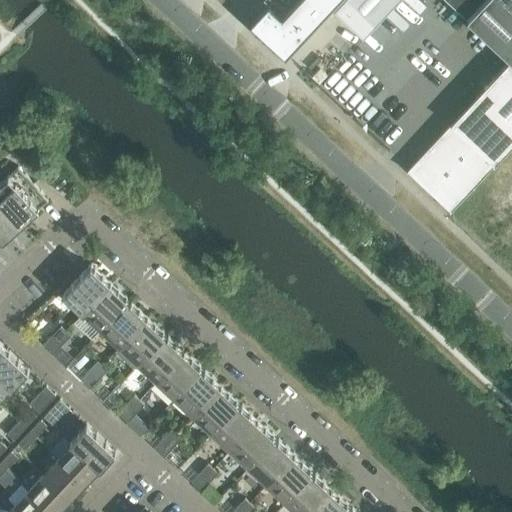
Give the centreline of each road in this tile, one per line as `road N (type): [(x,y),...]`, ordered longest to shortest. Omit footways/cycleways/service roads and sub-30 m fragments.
road 1 (residential): [(511,327),(163,0)]
road 2 (residential): [(398,511),(80,219)]
road 3 (residential): [(146,457),(0,320)]
